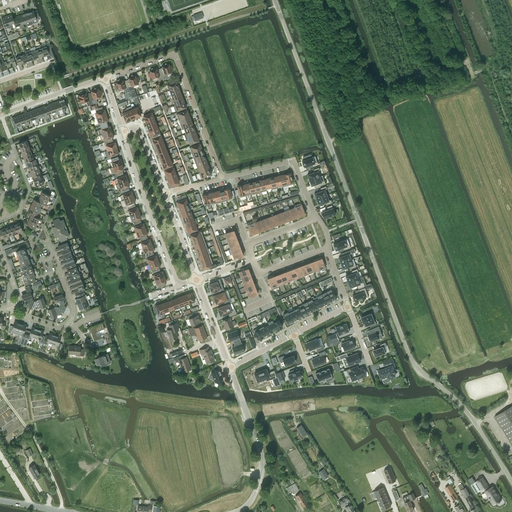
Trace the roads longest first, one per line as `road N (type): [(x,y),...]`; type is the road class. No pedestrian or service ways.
road 1 (unclassified): [(511,483),(467,412),(411,360),(273,0)]
road 2 (track): [(328,142),(380,92),(446,66),(466,64),(472,74),(485,68),(497,56),(493,30)]
road 3 (residential): [(221,179),(175,57),(105,77)]
road 4 (residential): [(120,130),(178,285)]
road 5 (unclassified): [(236,511),(252,498),(261,464),(237,388)]
road 6 (residential): [(315,218),(292,161),(221,179)]
